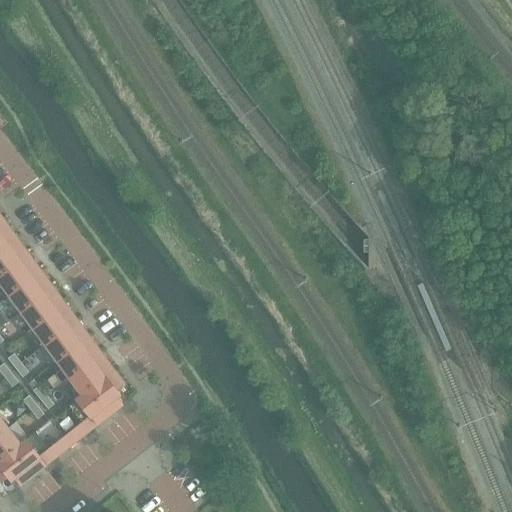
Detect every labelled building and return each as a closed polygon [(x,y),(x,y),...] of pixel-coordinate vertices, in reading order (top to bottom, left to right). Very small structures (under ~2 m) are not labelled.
[(0,250),(17,239),(4,222),(0,225),(0,250)] [(0,276),(29,255),(17,239),(0,250),(0,276)] [(0,282),(9,295),(41,272),(29,255),(0,276),(0,282)] [(21,311),(53,288),(41,272),(9,295),(21,311)] [(33,328),(65,304),(53,288),(21,311),(33,328)] [(45,344),(77,321),(65,304),(33,328),(45,344)] [(57,361),(89,337),(77,321),(45,344),(57,361)] [(69,377),(101,354),(89,337),(57,361),(69,377)] [(21,363),(14,354),(7,359),(15,368),(21,363)] [(81,394),(113,370),(101,354),(69,377),(81,394)] [(11,373),(3,363),(0,366),(0,371),(5,378),(11,373)] [(29,372),(21,363),(15,368),(22,377),(29,372)] [(70,445),(123,404),(116,396),(119,394),(116,390),(124,384),(113,370),(81,394),(66,406),(80,423),(63,437),(70,445)] [(18,382),(11,373),(5,378),(12,387),(18,382)] [(46,395),(39,386),(33,391),(40,400),(46,395)] [(36,405),(29,395),(22,400),(30,410),(36,405)] [(54,404),(46,395),(40,400),(48,409),(54,404)] [(44,414),(36,405),(30,410),(37,419),(44,414)] [(0,459),(35,432),(34,431),(19,443),(8,428),(0,433),(0,459)] [(20,485),(55,457),(70,445),(63,437),(48,448),(35,432),(0,459),(0,481),(0,482),(8,476),(11,480),(13,477),(20,485)]
